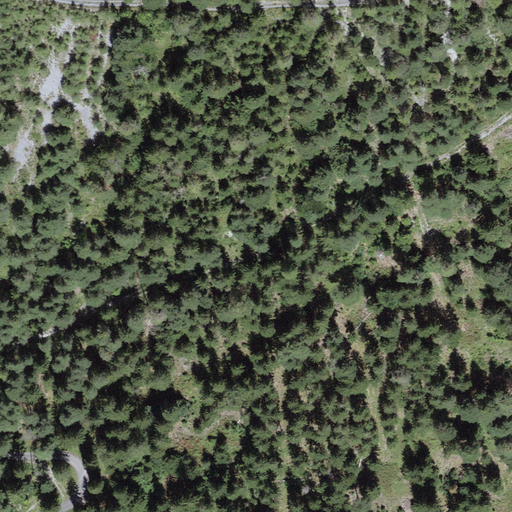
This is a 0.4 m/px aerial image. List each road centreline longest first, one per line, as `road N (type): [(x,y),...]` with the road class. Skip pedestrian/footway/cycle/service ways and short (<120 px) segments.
road 1 (track): [(386,0),(343,9),(56,0)]
road 2 (unclassified): [(0,454),(63,458),(82,469),(82,497),(52,511)]
